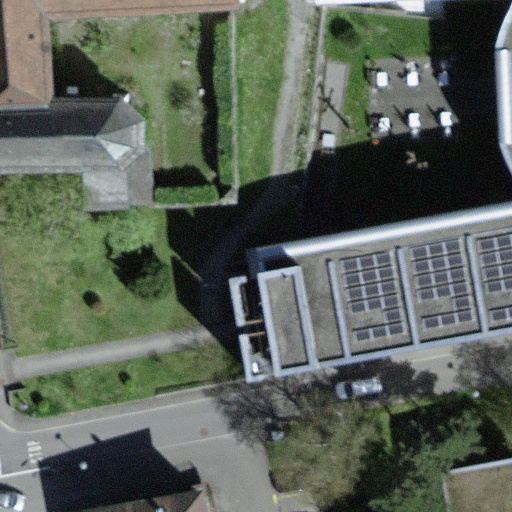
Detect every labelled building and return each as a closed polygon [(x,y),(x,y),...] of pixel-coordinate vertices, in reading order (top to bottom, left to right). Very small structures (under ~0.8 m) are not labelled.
[(0,0),(0,110),(49,111),(46,20),(222,14),(221,0),(0,0)] [(241,387),(511,335),(511,0),(307,0),(308,3),(383,0),(511,0),(511,2),(511,3),(504,16),(497,29),(492,42),(493,149),(502,171),(511,187),(511,210),(250,258),(252,282),(223,285),(241,387)] [(135,107),(49,111),(0,110),(0,175),(71,177),(72,209),(139,206),(135,107)] [(511,511),(511,468),(437,481),(442,511),(511,511)] [(193,511),(191,495),(94,511),(193,511)]
